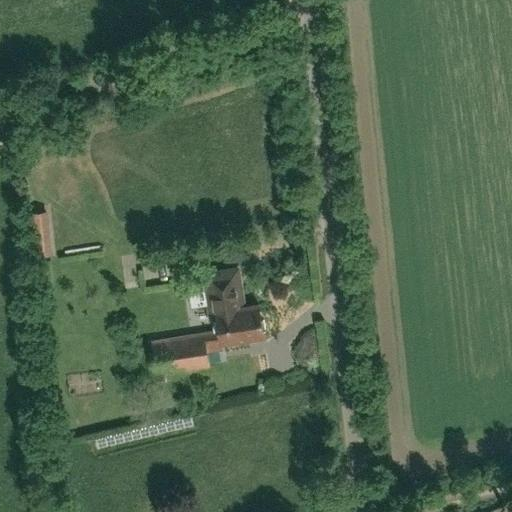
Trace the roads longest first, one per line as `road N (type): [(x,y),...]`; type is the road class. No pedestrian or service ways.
road 1 (tertiary): [(364,511),(309,15)]
road 2 (unclassified): [(309,15),(0,113)]
